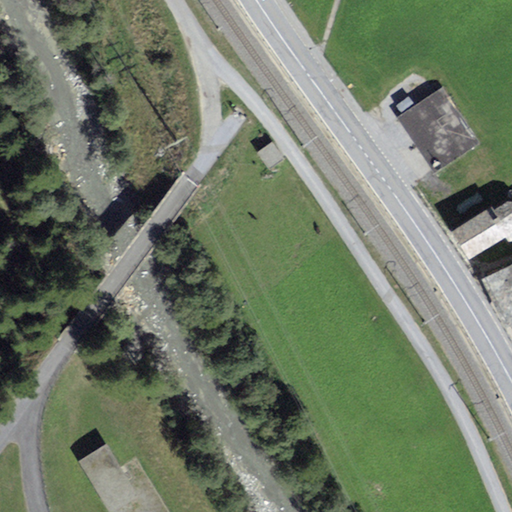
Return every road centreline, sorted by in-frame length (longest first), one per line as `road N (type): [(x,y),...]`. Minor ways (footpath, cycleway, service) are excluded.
road 1 (unclassified): [(212,55),(298,162),(463,424),(500,511)]
road 2 (secondary): [(255,0),(448,276),(511,385)]
road 3 (track): [(196,171),(0,430)]
road 4 (unclassified): [(212,55),(212,141),(196,171)]
